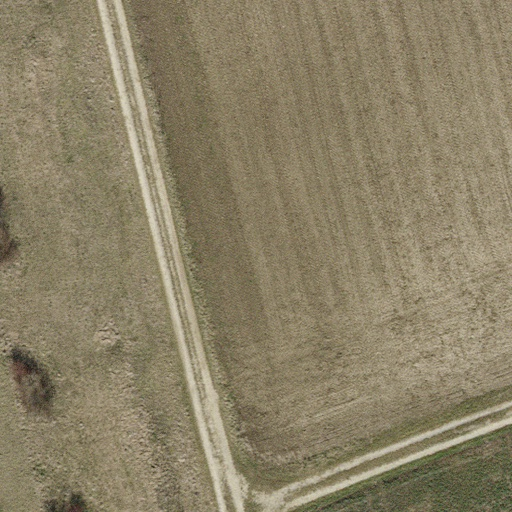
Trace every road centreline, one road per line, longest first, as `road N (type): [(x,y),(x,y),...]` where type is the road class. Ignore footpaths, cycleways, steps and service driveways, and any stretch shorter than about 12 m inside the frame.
road 1 (track): [(233,511),(111,0)]
road 2 (track): [(253,511),(511,414)]
